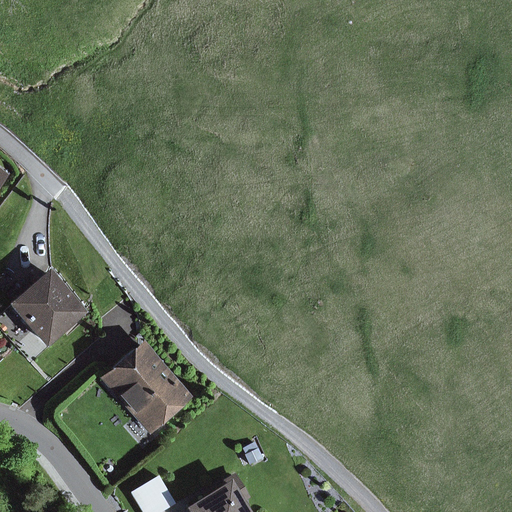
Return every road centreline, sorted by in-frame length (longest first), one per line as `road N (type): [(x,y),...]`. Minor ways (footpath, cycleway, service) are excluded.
road 1 (track): [(43,175),(223,386),(301,441),(375,511)]
road 2 (residential): [(0,136),(43,175),(18,257)]
road 3 (residential): [(0,429),(59,457),(103,511)]
